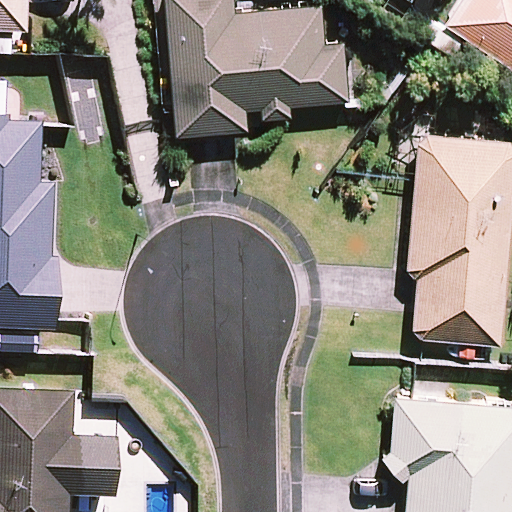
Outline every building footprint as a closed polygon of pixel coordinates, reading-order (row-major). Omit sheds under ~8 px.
[(0,0),(0,35),(27,37),(28,0),(0,0)] [(166,0),(178,138),(251,132),(249,112),(264,111),(265,121),(296,118),(295,108),(354,103),(348,44),(329,45),(325,6),(241,13),(239,0),(166,0)] [(511,0),(463,0),(447,25),(511,68),(511,0)] [(10,120),(0,119),(0,332),(54,335),(57,262),(52,262),(54,188),(40,188),(42,131),(42,127),(9,125),(10,120)] [(506,346),(511,268),(511,140),(431,134),(421,145),(411,270),(421,281),(417,331),(426,340),(506,346)] [(79,433),(81,386),(0,382),(0,511),(75,511),(76,493),(121,495),(124,435),(79,433)] [(511,511),(511,407),(398,397),(393,451),(385,458),(406,481),(412,475),(409,511),(511,511)]
